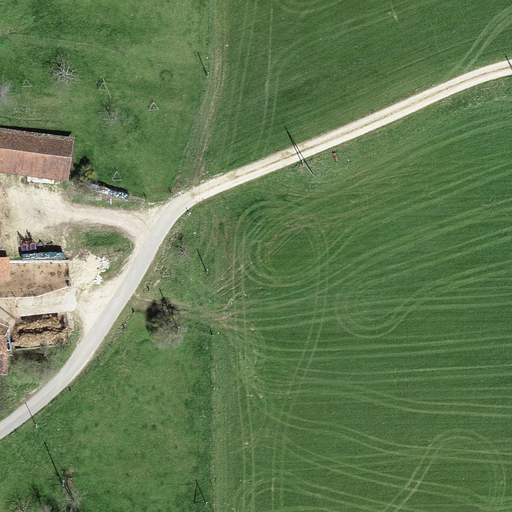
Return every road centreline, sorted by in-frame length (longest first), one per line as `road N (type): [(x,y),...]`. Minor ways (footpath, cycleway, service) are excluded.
road 1 (track): [(0,431),(79,360),(185,199),(511,66)]
road 2 (track): [(161,226),(0,193)]
